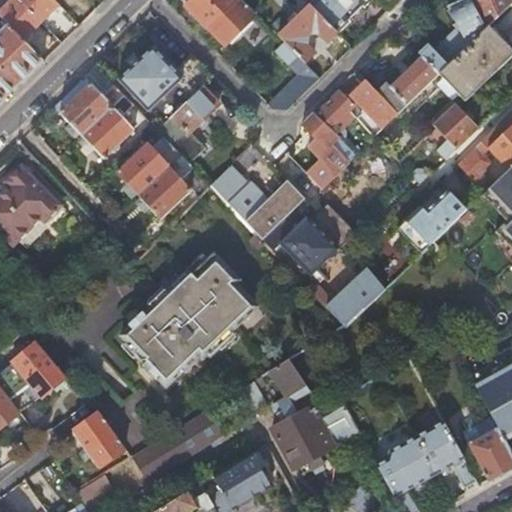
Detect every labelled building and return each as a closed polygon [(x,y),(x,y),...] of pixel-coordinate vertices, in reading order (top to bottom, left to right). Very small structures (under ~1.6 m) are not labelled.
[(23,41),(41,23),(18,0),(0,0),(0,17),(8,25),(23,41)] [(18,0),(41,23),(59,5),(53,0),(18,0)] [(244,28),(252,19),(255,17),(239,0),(193,0),(188,6),(226,46),(229,42),(244,28)] [(287,0),(284,3),(297,17),(310,4),(314,0),(287,0)] [(314,0),(310,4),(338,32),(339,33),(351,22),(348,18),(344,14),(357,1),(362,5),(365,8),(373,0),(314,0)] [(379,0),(390,10),(399,0),(379,0)] [(511,3),(511,0),(473,0),(468,2),(450,10),(463,33),(439,36),(444,41),(431,46),(448,65),(490,24),(511,3)] [(450,10),(468,2),(467,0),(461,0),(447,6),(450,10)] [(344,14),(348,18),(362,5),(357,1),(344,14)] [(297,17),(279,35),(287,43),(306,62),(315,54),(306,44),(306,39),(313,32),(320,31),(329,40),(338,32),(310,4),(297,17)] [(463,33),(450,10),(446,18),(454,30),(439,36),(463,33)] [(256,23),(252,19),(244,28),(229,42),(233,46),(256,23)] [(511,56),(511,46),(490,24),(448,65),(440,73),(466,100),(511,56)] [(0,102),(42,61),(23,41),(8,25),(0,32),(0,102)] [(427,42),(429,44),(431,46),(444,41),(439,36),(427,42)] [(427,42),(424,39),(415,47),(423,56),(390,87),(387,84),(378,92),(398,113),(440,73),(448,65),(431,46),(429,44),(427,42)] [(306,62),(287,43),(278,52),(302,77),(272,107),(274,109),(289,109),(321,77),(306,62)] [(183,79),(197,93),(203,87),(214,76),(192,54),(176,70),(153,47),(119,80),(148,111),(183,79)] [(383,127),(398,113),(378,92),(367,81),(353,95),(359,101),(355,105),(349,99),(340,91),(304,126),(319,142),(309,150),(319,161),(307,173),(321,188),(367,143),(355,130),(356,126),(356,123),(355,119),(354,117),(364,107),(383,127)] [(59,112),(81,135),(113,106),(91,82),(59,112)] [(191,133),(220,105),(203,87),(197,93),(157,131),(180,155),(188,164),(205,149),(191,133)] [(359,101),(353,95),(349,99),(355,105),(359,101)] [(478,128),(458,107),(454,103),(439,117),(443,122),(436,128),(432,132),(444,144),(437,151),(446,159),(478,128)] [(113,106),(81,135),(104,159),(135,129),(113,106)] [(511,115),(510,114),(458,164),(468,174),(486,193),(511,167),(511,115)] [(443,122),(439,117),(432,123),(436,128),(443,122)] [(117,173),(138,195),(169,166),(148,143),(117,173)] [(182,178),(192,168),(188,164),(180,155),(169,166),(138,195),(160,219),(192,189),(182,178)] [(45,222),(62,205),(20,161),(4,177),(11,185),(0,195),(0,232),(13,245),(41,218),(45,222)] [(209,186),(262,242),(284,221),(286,219),(250,182),(248,184),(231,166),(209,186)] [(310,198),(321,188),(307,173),(301,166),(289,177),(310,198)] [(511,167),(486,193),(484,195),(509,222),(498,233),(502,237),(511,248),(511,167)] [(419,171),(413,177),(420,184),(429,175),(425,171),(419,171)] [(420,207),(399,229),(422,254),(467,211),(447,191),(425,212),(420,207)] [(106,210),(124,223),(136,206),(118,193),(106,210)] [(293,230),(279,244),(310,276),(338,248),(307,216),(293,230)] [(262,242),(271,251),(279,244),(293,230),(284,221),(262,242)] [(511,248),(502,237),(500,239),(507,254),(511,261),(511,248)] [(243,311),(249,304),(255,299),(236,279),(238,277),(211,250),(206,256),(193,269),(189,265),(185,269),(182,268),(168,283),(170,284),(166,288),(152,302),(141,313),(139,311),(124,326),(126,328),(120,334),(125,339),(136,351),(140,355),(138,357),(143,362),(141,364),(154,378),(156,375),(165,385),(199,354),(202,356),(216,343),(229,330),(229,329),(246,314),(243,311)] [(193,269),(206,256),(201,251),(188,263),(189,265),(193,269)] [(384,290),(367,268),(332,300),(317,284),(314,287),(311,283),(306,288),(342,328),(364,307),(365,308),(384,290)] [(152,302),(166,288),(161,284),(148,297),(152,302)] [(254,310),(249,304),(243,311),(246,314),(248,316),(254,310)] [(26,332),(7,311),(0,316),(0,329),(12,342),(17,338),(26,332)] [(233,334),(229,329),(229,330),(216,343),(220,347),(233,334)] [(36,343),(26,332),(17,338),(27,351),(36,343)] [(131,356),(136,351),(125,339),(119,344),(131,356)] [(64,376),(36,343),(27,351),(13,363),(40,397),(64,376)] [(511,346),(487,361),(489,366),(492,371),(511,360),(511,346)] [(431,368),(421,350),(409,358),(418,375),(431,368)] [(0,358),(0,384),(2,387),(14,377),(0,358)] [(489,366),(470,376),(493,417),(499,428),(504,437),(511,433),(511,360),(492,371),(489,366)] [(306,388),(288,361),(270,371),(274,378),(288,399),(306,388)] [(261,377),(237,392),(249,412),(262,405),(261,403),(265,400),(258,389),(265,384),(261,377)] [(0,384),(0,425),(20,412),(2,387),(0,384)] [(358,434),(340,402),(322,412),(315,401),(270,426),(294,469),(308,462),(315,458),(318,456),(358,434)] [(88,403),(61,424),(70,435),(97,414),(88,403)] [(208,409),(129,458),(144,483),(223,435),(208,409)] [(97,468),(124,449),(98,414),(73,433),(97,468)] [(499,428),(493,417),(463,434),(489,480),(511,467),(511,450),(504,437),(499,428)] [(477,480),(444,421),(390,450),(387,460),(377,466),(403,511),(416,511),(420,510),(408,489),(451,465),(464,487),(477,480)] [(250,452),(256,462),(269,454),(264,444),(250,452)] [(250,452),(211,477),(228,503),(266,479),(256,462),(250,452)] [(315,458),(308,462),(313,470),(323,464),(318,456),(315,458)] [(39,499),(67,484),(56,463),(28,477),(39,499)] [(124,511),(101,475),(74,491),(81,503),(84,508),(86,511),(124,511)] [(198,485),(154,511),(205,511),(212,507),(198,485)] [(45,511),(36,500),(26,508),(28,511),(45,511)] [(86,511),(84,508),(81,503),(66,511),(86,511)]
